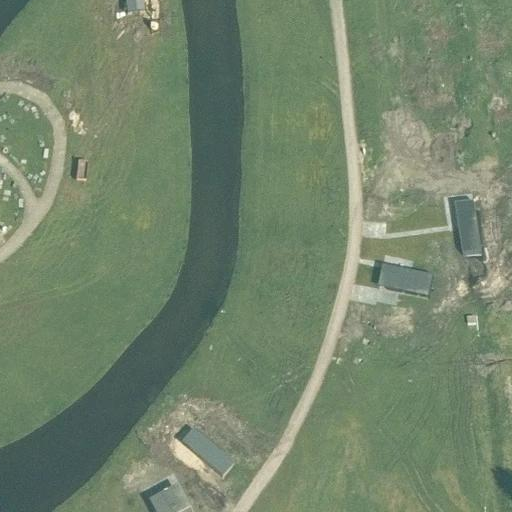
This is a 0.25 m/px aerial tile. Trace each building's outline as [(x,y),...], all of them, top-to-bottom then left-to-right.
[(117,0),(119,27),(137,26),(134,0),(117,0)] [(288,29),(293,28),(293,30),(306,29),(304,11),(254,16),(256,34),(288,30),(288,29)] [(86,73),(80,68),(73,78),(79,83),(86,73)] [(309,86),(257,90),(259,109),(310,105),(309,86)] [(384,166),(393,173),(398,167),(388,159),(384,166)] [(400,178),(406,193),(427,185),(428,187),(452,178),(446,161),(400,178)] [(321,164),(269,164),(269,182),(301,182),(301,206),(321,206),(321,164)] [(476,207),(456,209),(462,261),(482,258),(476,207)] [(81,240),(71,233),(67,240),(77,246),(81,240)] [(113,260),(94,247),(83,263),(127,293),(137,279),(112,262),(113,260)] [(307,283),(258,265),(252,282),(300,301),(307,283)] [(383,272),(379,293),(430,304),(434,282),(383,272)] [(29,292),(36,288),(29,277),(23,282),(29,292)] [(47,288),(33,300),(67,341),(80,330),(61,307),(62,306),(47,288)] [(23,350),(14,329),(0,335),(0,344),(18,386),(34,379),(21,351),(23,350)] [(249,423),(211,390),(200,402),(213,413),(212,415),(237,436),(249,423)] [(233,470),(191,436),(181,448),(222,483),(233,470)] [(456,511),(451,461),(436,462),(380,467),(360,469),(365,508),(391,505),(391,511),(456,511)] [(152,511),(184,511),(175,494),(150,508),(152,511)]
